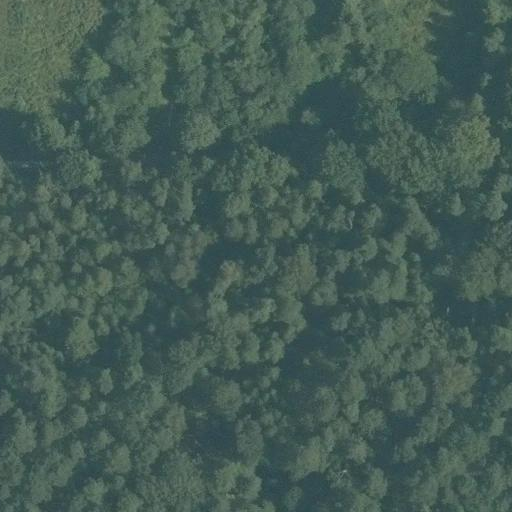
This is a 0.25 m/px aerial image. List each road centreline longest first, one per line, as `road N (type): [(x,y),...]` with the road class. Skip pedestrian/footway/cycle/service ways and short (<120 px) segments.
road 1 (track): [(511,162),(265,165)]
road 2 (track): [(138,156),(160,134),(167,111),(159,0)]
road 3 (track): [(0,162),(138,156)]
road 4 (track): [(138,156),(265,165)]
